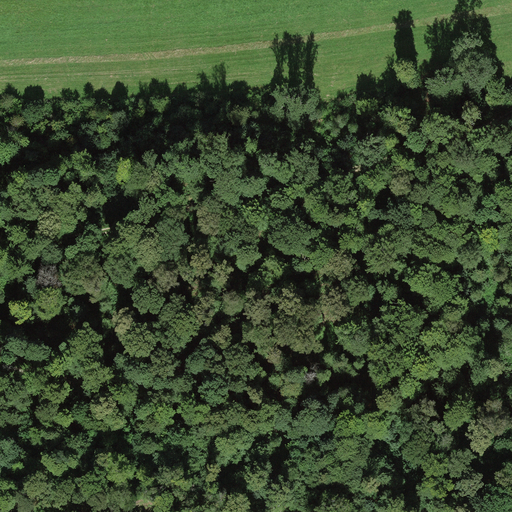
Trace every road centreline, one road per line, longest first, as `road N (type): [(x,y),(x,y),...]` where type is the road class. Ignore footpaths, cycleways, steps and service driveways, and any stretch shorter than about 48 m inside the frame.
road 1 (track): [(511,112),(441,143),(0,249)]
road 2 (track): [(0,368),(348,437),(398,465),(425,511)]
road 3 (track): [(411,487),(437,486),(470,395),(446,262),(468,191),(485,167),(494,121)]
